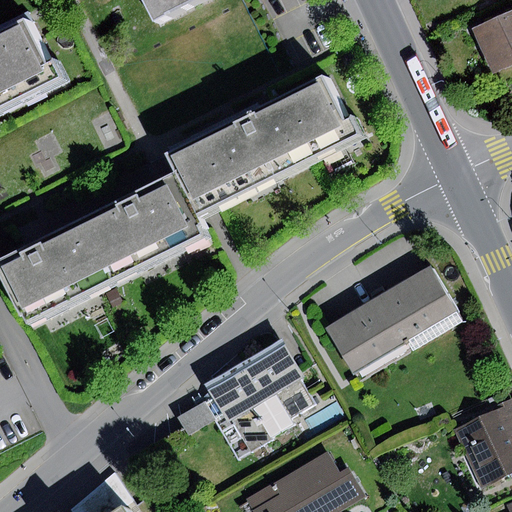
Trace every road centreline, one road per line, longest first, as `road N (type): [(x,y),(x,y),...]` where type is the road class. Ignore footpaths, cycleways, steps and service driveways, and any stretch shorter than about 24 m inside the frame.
road 1 (residential): [(11,511),(290,274),(392,206),(456,175)]
road 2 (residential): [(375,0),(456,175)]
road 3 (residential): [(456,175),(511,294)]
